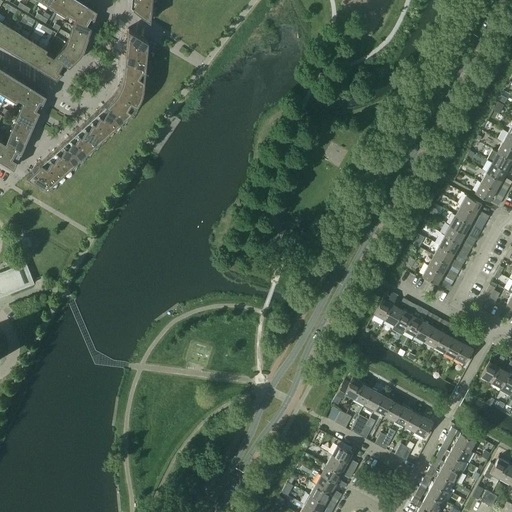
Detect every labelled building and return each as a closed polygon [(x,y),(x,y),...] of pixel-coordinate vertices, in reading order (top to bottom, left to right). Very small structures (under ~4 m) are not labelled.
[(58,10),(63,0),(51,0),(49,4),(58,10)] [(67,15),(68,12),(74,0),(63,0),(58,10),(67,15)] [(75,16),(91,25),(97,8),(82,0),(74,0),(68,12),(75,16)] [(130,0),(130,5),(150,19),(152,4),(144,0),(130,0)] [(72,25),(88,34),(91,25),(75,16),(72,25)] [(0,25),(0,43),(1,44),(12,26),(3,21),(0,25)] [(70,33),(85,42),(88,34),(72,25),(70,33)] [(1,44),(10,50),(21,31),(12,26),(1,44)] [(128,27),(127,37),(147,49),(148,39),(128,27)] [(10,50),(19,55),(30,37),(21,31),(10,50)] [(66,42),(82,51),(83,50),(83,49),(85,42),(70,33),(67,39),(67,41),(66,42)] [(19,55),(28,60),(38,42),(30,37),(19,55)] [(127,37),(126,47),(146,59),(147,49),(127,37)] [(28,60),(37,65),(45,50),(46,50),(47,47),(38,42),(28,60)] [(60,48),(76,58),(79,56),(80,54),(81,53),(82,51),(66,42),(65,44),(60,48)] [(126,47),(125,57),(145,69),(146,59),(126,47)] [(53,55),(69,65),(76,58),(60,48),(54,55),(53,55)] [(37,65),(56,77),(69,65),(53,55),(54,55),(46,50),(45,50),(37,65)] [(106,102),(126,114),(132,108),(137,102),(139,100),(140,97),(141,94),(142,91),(143,88),(144,85),(145,69),(125,57),(123,72),(122,76),(121,81),(119,85),(117,89),(115,92),(112,96),(109,99),(106,102)] [(0,66),(0,87),(9,72),(0,66)] [(0,90),(7,95),(18,77),(9,72),(0,87),(0,90)] [(16,100),(18,97),(27,82),(18,77),(7,95),(16,100)] [(23,100),(39,109),(46,93),(27,82),(18,97),(23,100)] [(20,108),(35,118),(39,109),(23,100),(20,108)] [(96,111),(116,123),(126,114),(106,102),(104,103),(96,111)] [(16,117),(32,126),(35,118),(20,108),(16,117)] [(89,117),(109,129),(116,123),(96,111),(89,117)] [(13,125),(28,134),(32,126),(16,117),(13,125)] [(82,123),(102,135),(109,129),(89,117),(82,123)] [(75,130),(95,142),(102,135),(82,123),(75,130)] [(9,133),(25,143),(28,134),(13,125),(9,133)] [(68,136),(88,148),(95,142),(75,130),(68,136)] [(511,133),(507,131),(502,141),(511,146),(511,133)] [(5,142),(21,151),(25,143),(9,133),(5,141),(5,142)] [(61,142),(81,154),(88,148),(68,136),(61,142)] [(0,158),(14,167),(21,151),(5,142),(5,141),(0,138),(0,158)] [(511,146),(502,141),(496,151),(511,159),(511,158),(511,146)] [(54,149),(74,161),(81,154),(61,142),(54,149)] [(506,169),(511,172),(511,167),(510,165),(511,162),(511,159),(496,151),(492,148),(486,158),(491,161),(506,169)] [(47,155),(67,167),(74,161),(54,149),(47,155)] [(40,161),(61,173),(67,167),(47,155),(40,161)] [(33,168),(54,180),(61,173),(40,161),(33,168)] [(485,171),(501,179),(506,169),(491,161),(485,171)] [(26,174),(46,186),(54,180),(33,168),(26,174)] [(480,181),(495,189),(501,179),(485,171),(480,181)] [(474,191),(489,200),(495,189),(480,181),(474,191)] [(460,204),(475,212),(481,202),(466,193),(460,204)] [(455,214),(470,222),(475,212),(460,204),(455,214)] [(449,224),(464,232),(470,222),(455,214),(449,224)] [(444,234),(459,242),(464,232),(449,224),(444,234)] [(438,244),(453,252),(459,242),(444,234),(438,244)] [(433,254),(448,262),(452,265),(454,261),(455,259),(451,257),(453,252),(438,244),(433,254)] [(427,264),(443,272),(448,262),(433,254),(427,264)] [(0,271),(0,296),(34,283),(26,261),(0,271)] [(422,274),(437,282),(443,272),(427,264),(422,274)] [(483,294),(489,297),(495,286),(489,283),(483,294)] [(381,324),(384,318),(392,303),(393,303),(398,294),(394,292),(392,296),(385,292),(371,318),(381,324)] [(384,318),(394,323),(402,308),(393,303),(392,303),(384,318)] [(394,323),(404,329),(412,314),(413,314),(418,305),(414,303),(409,312),(402,308),(394,323)] [(404,329),(414,334),(422,319),(423,319),(428,310),(424,308),(421,314),(417,316),(413,314),(412,314),(404,329)] [(414,334),(424,340),(432,325),(423,319),(422,319),(414,334)] [(424,340),(434,345),(442,330),(432,325),(424,340)] [(434,345),(444,351),(452,335),(453,336),(458,327),(454,325),(449,333),(442,330),(434,345)] [(444,351),(454,356),(462,341),(453,336),(452,335),(444,351)] [(454,356),(465,362),(473,347),(478,338),(474,336),(469,344),(462,341),(454,356)] [(480,375),(491,381),(499,365),(489,360),(480,375)] [(491,381),(501,386),(509,371),(511,365),(511,361),(510,360),(505,369),(499,365),(491,381)] [(509,395),(511,392),(511,389),(511,372),(509,371),(501,386),(499,389),(509,395)] [(344,392),(354,397),(362,382),(352,376),(349,381),(344,379),(336,393),(342,397),(344,392)] [(354,397),(364,403),(372,387),(362,382),(354,397)] [(364,403),(374,408),(382,393),(372,387),(364,403)] [(374,408),(384,414),(392,398),(382,393),(374,408)] [(384,414),(394,419),(402,404),(392,398),(384,414)] [(394,419),(404,424),(412,409),(402,404),(394,419)] [(327,417),(334,420),(340,409),(333,406),(327,417)] [(404,424),(414,430),(422,415),(412,409),(404,424)] [(334,420),(340,423),(345,413),(340,410),(334,420)] [(340,423),(345,426),(351,416),(345,413),(340,423)] [(414,430),(424,436),(433,420),(422,415),(414,430)] [(354,431),(360,434),(366,424),(360,421),(354,431)] [(360,434),(365,437),(371,427),(366,424),(360,434)] [(454,441),(469,449),(475,439),(451,426),(449,430),(458,435),(454,441)] [(374,442),(380,445),(386,434),(380,432),(374,442)] [(380,445),(385,448),(391,437),(386,434),(380,445)] [(449,451),(464,460),(469,449),(454,441),(449,451)] [(394,453),(400,456),(406,445),(400,442),(394,453)] [(337,443),(331,453),(346,462),(352,451),(337,443)] [(400,456),(405,459),(411,448),(406,445),(400,456)] [(443,461),(459,470),(464,460),(449,451),(443,461)] [(331,453),(326,463),(341,472),(346,462),(331,453)] [(492,473),(500,477),(508,462),(498,456),(493,464),(490,462),(483,474),(490,478),(492,473)] [(438,471),(453,480),(456,481),(462,471),(459,470),(443,461),(440,459),(438,463),(441,465),(438,471)] [(500,477),(510,482),(511,477),(511,463),(508,462),(500,477)] [(335,482),(344,487),(346,483),(340,480),(341,479),(338,477),(341,472),(326,463),(320,473),(335,482)] [(432,481),(448,490),(453,480),(438,471),(432,481)] [(315,483),(330,492),(335,482),(320,473),(315,483)] [(427,491),(442,500),(448,490),(432,481),(427,491)] [(309,493),(325,502),(330,492),(315,483),(309,493)] [(480,500),(485,503),(491,492),(486,489),(480,500)] [(422,501),(437,510),(442,500),(427,491),(422,501)] [(485,503),(491,506),(497,495),(491,492),(485,503)] [(304,503),(319,511),(325,502),(309,493),(304,503)] [(416,511),(435,511),(437,510),(422,501),(418,500),(416,503),(416,505),(419,506),(416,511)] [(500,511),(501,511),(506,511),(511,503),(506,500),(500,511)] [(299,511),(318,511),(319,511),(304,503),(299,511)]
